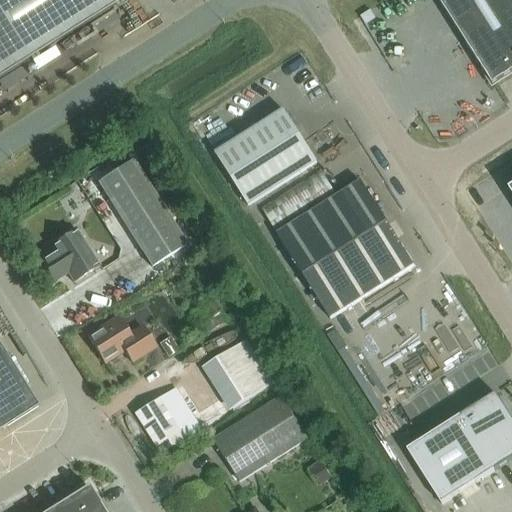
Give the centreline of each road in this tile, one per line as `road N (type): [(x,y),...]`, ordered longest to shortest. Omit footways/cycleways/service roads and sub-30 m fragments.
road 1 (unclassified): [(0,146),(232,0)]
road 2 (unclassified): [(419,180),(307,0)]
road 3 (unclassified): [(99,430),(0,271)]
road 4 (unclassified): [(511,328),(419,180)]
